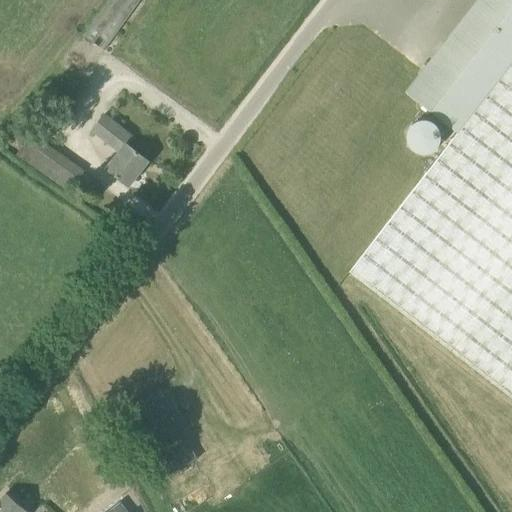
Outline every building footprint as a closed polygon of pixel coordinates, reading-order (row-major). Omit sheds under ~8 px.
[(103,50),(139,0),(108,0),(83,36),(103,50)] [(461,131),(511,63),(511,0),(479,0),(409,91),(461,131)] [(511,63),(461,131),(352,269),(511,394),(511,63)] [(133,136),(105,115),(92,131),(119,152),(106,169),(130,187),(149,162),(127,144),(133,136)] [(429,115),(413,141),(436,155),(452,129),(429,115)] [(68,191),(85,168),(32,131),(15,155),(68,191)] [(199,459),(161,388),(122,409),(160,480),(199,459)] [(28,511),(7,493),(0,501),(0,511),(28,511)]
